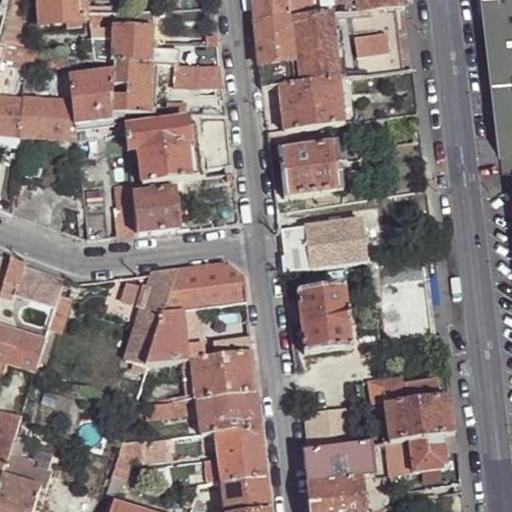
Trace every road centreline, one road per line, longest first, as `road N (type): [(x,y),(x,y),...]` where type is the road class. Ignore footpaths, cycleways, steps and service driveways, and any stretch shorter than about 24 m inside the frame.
road 1 (tertiary): [(445,0),(508,511)]
road 2 (residential): [(259,243),(288,511)]
road 3 (residential): [(0,227),(83,259),(259,243)]
road 4 (residential): [(231,0),(259,243)]
